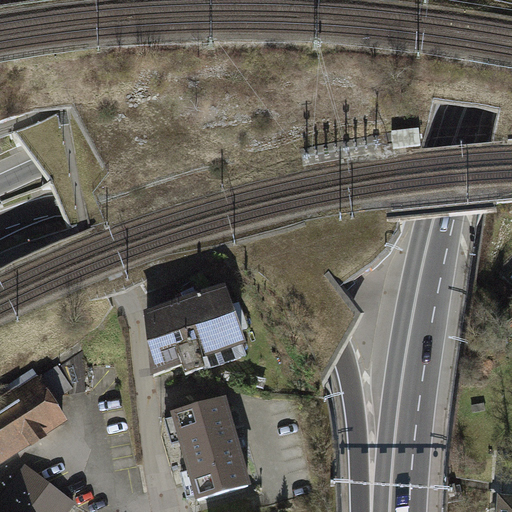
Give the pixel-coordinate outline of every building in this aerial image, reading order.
[(420,128),(394,132),(396,148),(422,145),(420,128)] [(226,283),(147,309),(154,377),(186,367),(189,375),(210,368),(206,359),(247,345),(226,283)] [(59,367),(0,405),(0,462),(68,419),(55,400),(73,388),(59,367)] [(226,403),(177,417),(200,501),(250,487),(226,403)] [(0,503),(0,511),(67,511),(74,504),(28,468),(0,503)] [(511,511),(511,495),(498,495),(496,511),(511,511)]
